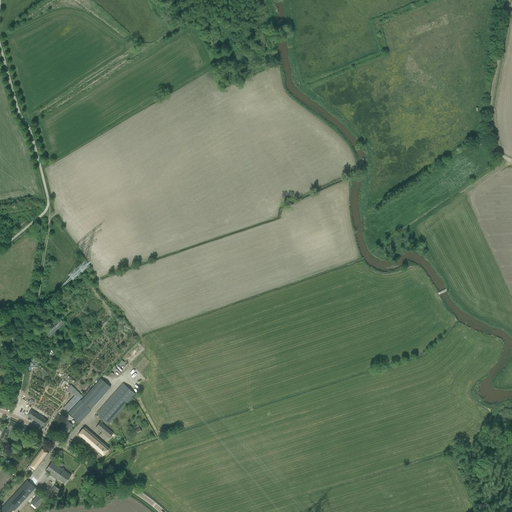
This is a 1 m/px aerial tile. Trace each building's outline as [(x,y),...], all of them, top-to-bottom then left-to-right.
[(61,320),(46,334),(49,337),(64,324),(61,320)] [(52,349),(47,354),(51,357),(56,352),(52,349)] [(35,373),(39,362),(32,359),(28,371),(35,373)] [(101,379),(80,400),(90,410),(110,387),(101,379)] [(123,383),(116,391),(128,402),(135,394),(123,383)] [(128,402),(116,391),(97,414),(109,424),(128,402)] [(63,410),(67,413),(82,395),(78,392),(63,410)] [(27,416),(44,427),(47,423),(48,421),(31,410),(27,416)] [(67,421),(60,428),(65,432),(66,433),(73,425),(69,423),(68,421),(67,420),(67,421)] [(0,439),(0,440),(5,442),(9,431),(9,429),(18,433),(21,425),(10,421),(7,430),(4,429),(0,439)] [(96,427),(108,438),(113,433),(100,422),(96,427)] [(81,432),(78,436),(102,457),(105,453),(109,449),(96,438),(95,437),(84,428),(81,432)] [(39,453),(29,465),(36,470),(46,458),(48,454),(42,448),(39,453)] [(52,462),(49,466),(46,470),(65,484),(71,475),(52,462)] [(16,492),(6,503),(13,510),(14,511),(31,492),(35,488),(27,481),(16,492)] [(53,499),(60,490),(54,486),(47,496),(53,499)] [(38,496),(31,503),(32,504),(36,507),(37,508),(43,501),(38,496)]
